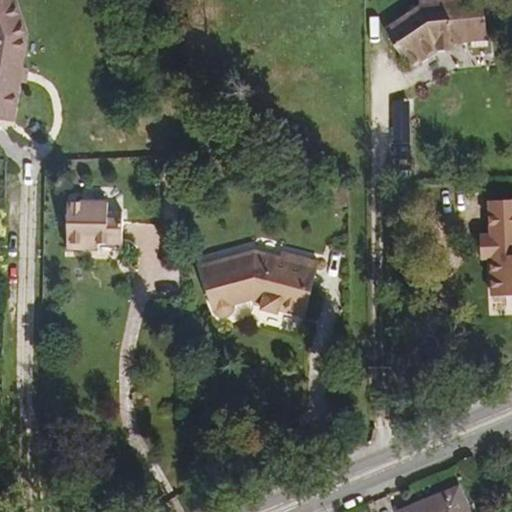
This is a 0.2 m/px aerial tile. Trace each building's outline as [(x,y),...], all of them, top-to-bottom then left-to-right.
[(0,0),(0,118),(19,121),(25,81),(26,68),(32,33),(20,0),(0,0)] [(469,22),(483,20),(482,4),(469,5),(469,22)] [(402,50),(397,53),(410,76),(439,58),(455,57),(455,51),(487,47),(483,20),(469,22),(469,5),(419,10),(418,20),(414,21),(392,35),(402,50)] [(388,37),(397,53),(402,50),(392,35),(388,37)] [(36,69),(26,68),(25,81),(35,82),(36,69)] [(346,205),(346,183),(323,185),(324,202),(337,201),(337,206),(346,205)] [(490,298),(511,296),(511,199),(487,200),(488,233),(481,233),(481,259),(489,259),(490,298)] [(90,245),(104,244),(129,244),(129,214),(115,214),(114,204),(73,205),(75,253),(90,253),(90,245)] [(104,253),(104,244),(90,245),(90,253),(104,253)] [(252,250),(199,266),(210,307),(215,313),(221,314),(225,313),(230,310),(231,304),(249,299),(260,300),(261,308),(278,312),(279,310),(297,315),(305,286),(310,288),(317,263),(282,252),(278,258),(252,250)] [(468,511),(458,486),(398,511),(468,511)]
